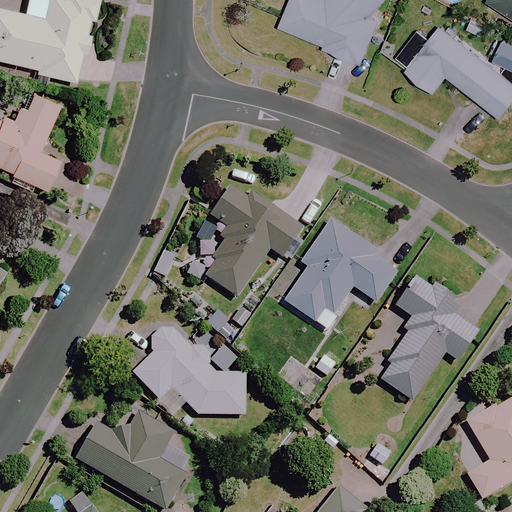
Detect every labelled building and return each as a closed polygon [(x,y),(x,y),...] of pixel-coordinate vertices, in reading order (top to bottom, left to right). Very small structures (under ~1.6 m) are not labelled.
[(101,2),(90,0),(31,0),(29,11),(46,15),(44,22),(0,10),(0,63),(39,73),(38,76),(76,85),(91,21),(96,23),(101,2)] [(295,0),(284,26),(328,49),(364,64),(380,24),(369,18),(385,0),(295,0)] [(511,0),(487,0),(511,16),(511,0)] [(511,107),(511,81),(443,27),(409,71),(436,92),(449,75),(504,118),(511,107)] [(60,110),(34,97),(27,111),(21,108),(13,125),(2,120),(0,124),(0,170),(46,192),(59,164),(39,155),(60,110)] [(246,198),(231,189),(212,218),(230,230),(222,243),(227,246),(206,277),(239,298),(270,250),(283,259),(302,229),(249,194),(246,198)] [(0,244),(12,250),(15,243),(18,244),(34,211),(0,196),(0,244)] [(378,253),(332,222),(304,265),(308,268),(285,303),(316,324),(325,310),(336,316),(354,289),(377,304),(397,273),(374,258),(378,253)] [(462,309),(417,279),(398,308),(417,321),(378,380),(413,403),(445,354),(457,362),(477,333),(455,319),(462,309)] [(193,351),(166,325),(150,342),(155,347),(151,351),(154,354),(134,375),(159,400),(171,389),(199,417),(246,416),(246,378),(216,376),(207,367),(214,359),(199,345),(193,351)] [(511,399),(468,425),(490,463),(468,476),(482,500),(511,482),(511,399)] [(140,414),(134,425),(108,432),(99,427),(79,461),(166,511),(167,511),(187,478),(180,474),(190,457),(168,444),(174,434),(140,414)] [(367,511),(339,489),(319,511),(367,511)]
